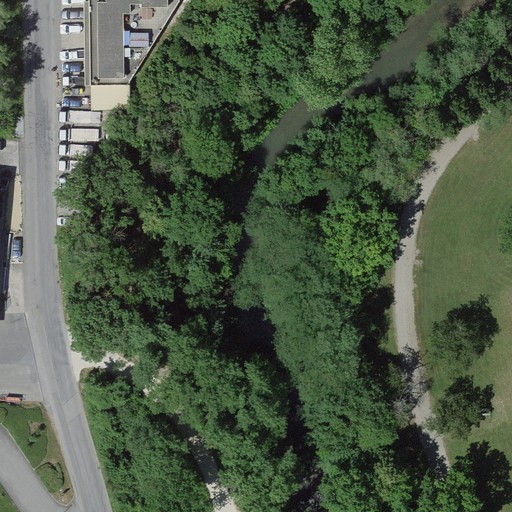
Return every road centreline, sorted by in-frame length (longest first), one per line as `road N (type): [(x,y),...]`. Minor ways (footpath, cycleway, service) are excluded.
road 1 (residential): [(35,0),(43,273),(95,511)]
road 2 (track): [(455,511),(413,382),(405,236),(426,176),(511,81)]
road 3 (track): [(100,358),(146,384),(198,439),(227,511)]
